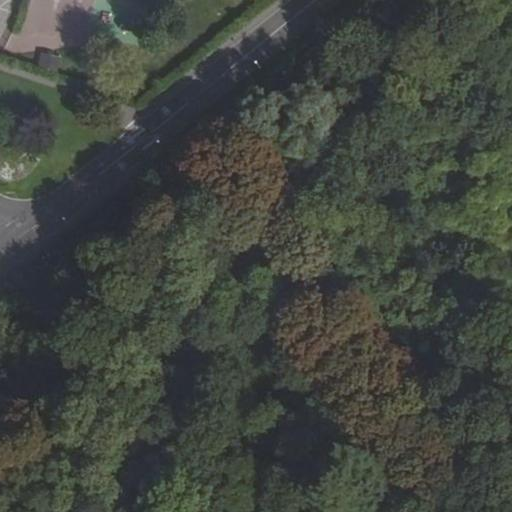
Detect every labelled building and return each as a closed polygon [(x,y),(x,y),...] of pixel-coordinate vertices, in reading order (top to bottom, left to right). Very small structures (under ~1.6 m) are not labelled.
[(37,67),(59,71),(62,55),(39,51),(37,67)] [(0,313),(157,187),(146,174),(0,290),(0,313)] [(400,293),(340,247),(324,267),(384,313),(400,293)] [(511,338),(511,310),(476,283),(461,301),(511,338)] [(511,376),(456,335),(449,330),(400,293),(384,313),(490,393),(497,384),(509,393),(509,395),(511,397),(511,376)] [(462,326),(456,335),(511,376),(511,358),(465,323),(462,326)]
